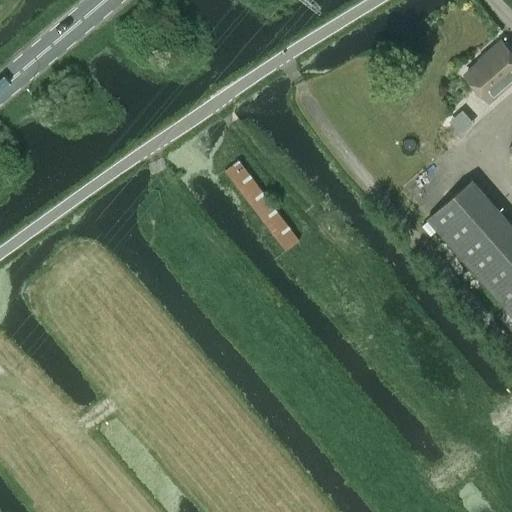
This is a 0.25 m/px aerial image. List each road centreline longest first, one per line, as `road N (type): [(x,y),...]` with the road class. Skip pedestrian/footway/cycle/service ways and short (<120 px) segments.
road 1 (unclassified): [(0,253),(175,127),(374,0)]
road 2 (secondary): [(106,0),(0,90)]
